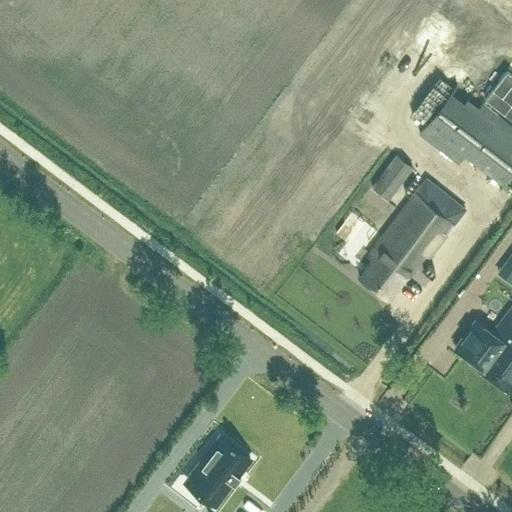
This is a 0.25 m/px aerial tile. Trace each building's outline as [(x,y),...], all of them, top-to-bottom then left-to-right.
[(398,70),(364,108),(388,130),(422,92),(398,70)] [(511,171),(511,126),(455,83),(418,132),(457,161),(459,157),(499,188),(511,171)] [(388,198),(411,167),(396,156),(373,187),(388,198)] [(416,271),(464,207),(425,178),(367,254),(372,258),(358,277),(387,299),(411,267),(416,271)] [(366,221),(350,209),(333,231),(349,243),(366,221)] [(511,282),(511,250),(496,272),(511,283),(511,282)] [(511,303),(491,333),(473,320),(454,347),(473,361),(471,363),(511,392),(511,303)] [(220,434),(206,453),(185,481),(188,483),(215,503),(250,457),(220,434)]
